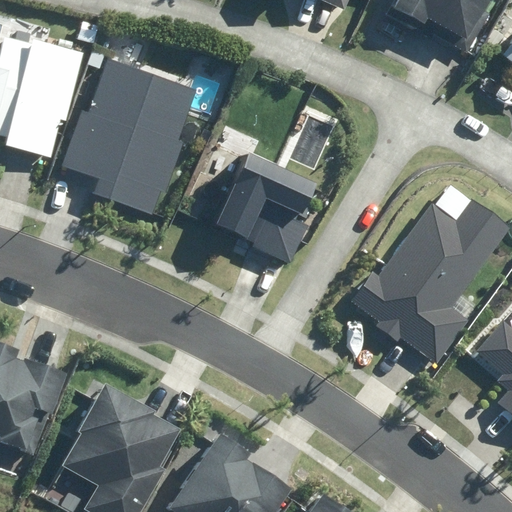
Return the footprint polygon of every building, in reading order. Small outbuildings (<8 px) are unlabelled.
[(394,0),(389,10),(420,27),(424,19),(444,31),(440,38),(467,53),(489,13),(482,10),(487,0),(394,0)] [(0,145),(51,160),(80,56),(0,33),(0,145)] [(511,36),(498,57),(511,65),(511,36)] [(152,215),(194,94),(99,61),(62,167),(99,180),(94,195),(152,215)] [(314,186),(243,155),(212,226),(291,261),(309,220),(301,216),(314,186)] [(510,232),(447,186),(380,275),(374,270),(352,300),(380,321),(374,329),(398,347),(404,339),(435,362),(466,321),(452,310),(510,232)] [(511,420),(511,333),(497,320),(465,356),(505,391),(494,404),(511,420)] [(14,350),(0,344),(0,470),(15,477),(23,456),(28,458),(43,418),(50,420),(66,377),(12,356),(14,350)] [(88,511),(138,511),(182,434),(149,416),(151,413),(104,387),(60,466),(97,486),(84,510),(88,511)] [(246,456),(219,436),(166,509),(169,511),(272,511),(288,491),(244,459),(246,456)] [(350,511),(322,493),(309,511),(350,511)]
